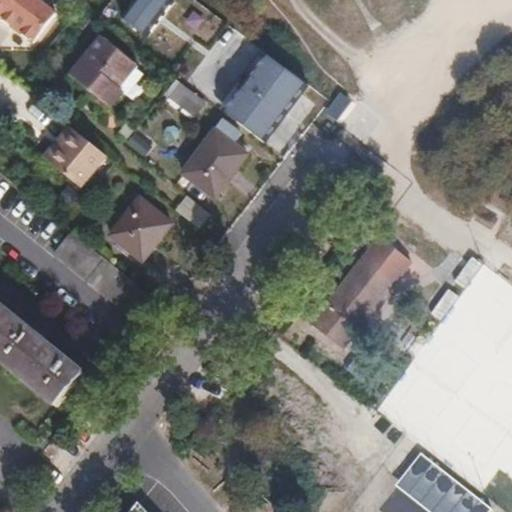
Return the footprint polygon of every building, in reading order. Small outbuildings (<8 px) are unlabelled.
[(0,0),(0,21),(16,0),(0,0)] [(16,0),(0,21),(0,24),(13,35),(16,30),(35,44),(57,15),(38,0),(16,0)] [(170,0),(132,0),(118,19),(143,38),(171,1),(170,0)] [(93,53),(72,78),(111,108),(122,94),(117,90),(136,66),(108,43),(97,56),(93,53)] [(225,115),(265,145),(307,89),(267,58),(225,115)] [(178,86),(168,99),(195,120),(205,107),(178,86)] [(227,120),(217,134),(231,145),(241,131),(227,120)] [(231,145),(217,134),(185,176),(215,200),(230,181),(248,157),(231,145)] [(107,158),(78,136),(52,167),(81,190),(107,158)] [(140,202),(112,238),(143,262),(172,227),(140,202)] [(211,217),(194,203),(182,219),(198,233),(211,217)] [(132,317),(149,295),(121,272),(73,234),(56,255),(132,317)] [(365,360),(393,324),(418,291),(435,272),(383,234),(315,323),(365,360)] [(0,304),(0,360),(58,408),(86,375),(0,304)] [(154,511),(146,503),(138,511),(154,511)]
